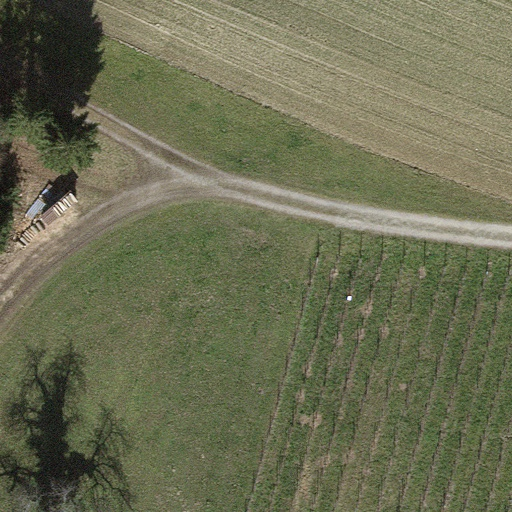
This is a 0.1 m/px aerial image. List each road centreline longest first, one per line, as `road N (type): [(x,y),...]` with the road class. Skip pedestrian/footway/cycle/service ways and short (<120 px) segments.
road 1 (track): [(0,59),(62,88),(205,180),(122,199),(14,274),(0,296)]
road 2 (track): [(205,180),(305,205),(511,236)]
road 3 (track): [(122,199),(0,148)]
